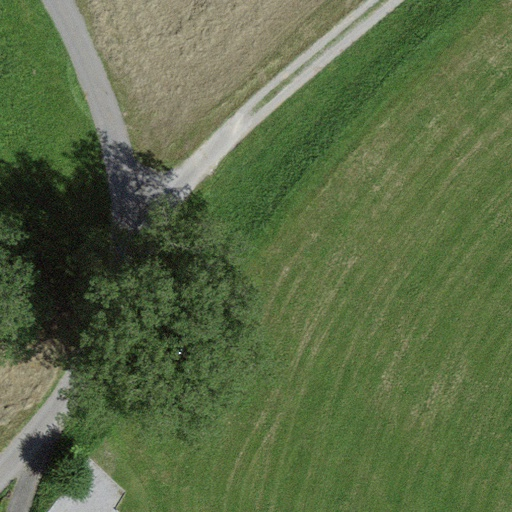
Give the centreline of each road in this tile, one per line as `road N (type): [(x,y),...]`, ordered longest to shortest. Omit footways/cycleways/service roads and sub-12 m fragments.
road 1 (track): [(127,240),(408,0)]
road 2 (unclassified): [(127,240),(93,85),(54,0)]
